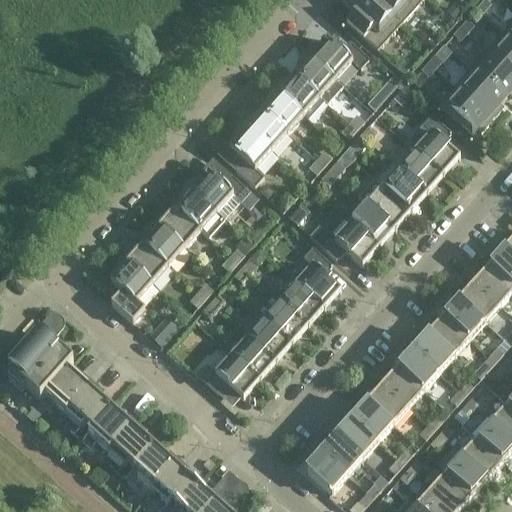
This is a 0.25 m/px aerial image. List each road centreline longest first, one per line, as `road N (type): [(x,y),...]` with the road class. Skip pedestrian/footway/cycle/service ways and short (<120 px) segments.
road 1 (residential): [(260,462),(267,441),(511,169)]
road 2 (residential): [(56,283),(61,261),(298,0)]
road 3 (residential): [(56,283),(237,454),(260,462)]
